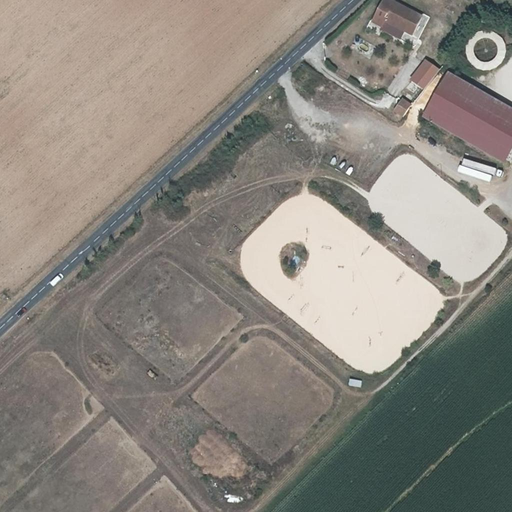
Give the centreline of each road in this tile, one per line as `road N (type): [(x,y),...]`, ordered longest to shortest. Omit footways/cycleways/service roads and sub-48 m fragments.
road 1 (tertiary): [(0,330),(361,0)]
road 2 (track): [(365,192),(314,170),(248,178),(156,239),(0,374)]
road 3 (track): [(511,251),(252,511)]
